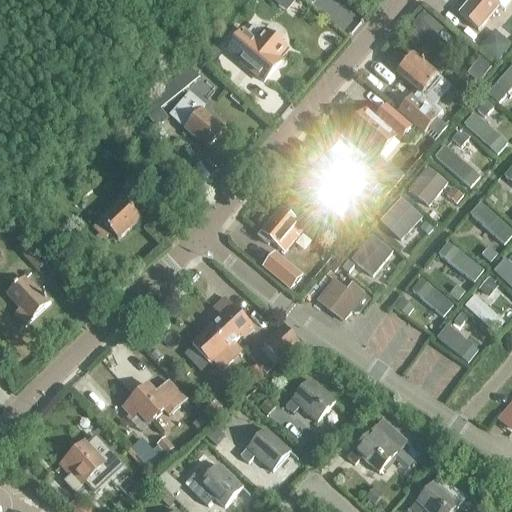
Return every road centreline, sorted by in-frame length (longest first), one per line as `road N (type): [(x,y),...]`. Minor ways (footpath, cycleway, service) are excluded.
road 1 (residential): [(199,238),(402,0)]
road 2 (residential): [(0,435),(199,238)]
road 3 (residential): [(199,238),(293,313)]
